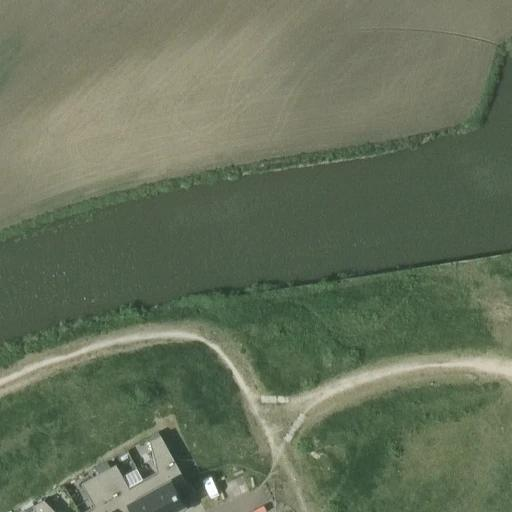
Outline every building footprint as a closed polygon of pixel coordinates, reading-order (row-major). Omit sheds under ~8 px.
[(173,379),(162,384),(175,409),(194,400),(190,392),(206,384),(220,377),(209,354),(195,361),(191,353),(166,365),(173,379)] [(129,361),(105,373),(128,419),(150,408),(152,412),(164,405),(150,376),(139,381),(129,361)] [(81,372),(60,382),(79,421),(91,415),(95,423),(115,414),(102,387),(91,393),(81,372)] [(49,413),(38,418),(51,445),(70,435),(66,427),(79,421),(60,382),(38,392),(49,413)] [(511,386),(503,388),(509,434),(511,433),(511,386)] [(480,404),(469,406),(473,439),(509,434),(503,388),(478,392),(480,404)] [(456,395),(432,398),(433,411),(438,443),(473,439),(469,406),(458,407),(456,395)] [(421,400),(396,403),(402,448),(438,443),(433,411),(422,412),(421,400)] [(9,403),(0,407),(0,446),(7,461),(29,450),(31,454),(44,448),(29,419),(19,424),(9,403)] [(318,435),(307,440),(317,462),(359,444),(344,411),(314,425),(318,435)] [(215,421),(189,433),(198,453),(207,449),(213,461),(252,442),(241,421),(220,431),(215,421)] [(157,473),(143,481),(160,511),(180,511),(182,511),(180,508),(184,506),(175,489),(186,483),(160,436),(150,442),(157,473)] [(219,474),(210,478),(220,497),(246,484),(241,474),(262,464),(252,442),(213,461),(219,474)] [(359,444),(317,462),(327,485),(339,480),(343,490),(373,476),(359,444)] [(116,465),(98,475),(119,511),(132,511),(133,511),(160,511),(143,481),(129,488),(116,465)] [(94,507),(85,511),(119,511),(98,475),(81,484),(94,507)] [(349,504),(338,509),(338,511),(389,511),(375,481),(345,494),(349,504)] [(54,511),(44,500),(33,506),(34,510),(36,509),(37,511),(54,511)]
